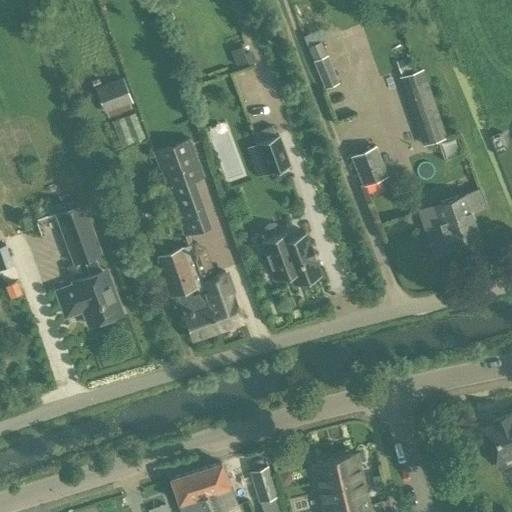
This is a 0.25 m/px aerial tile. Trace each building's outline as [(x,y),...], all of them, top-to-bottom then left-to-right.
[(312,61),(325,56),(320,41),(306,47),(312,61)] [(242,46),(232,50),(237,64),(247,60),(242,46)] [(326,55),(325,56),(312,61),(324,89),(337,84),(326,55)] [(414,71),(408,56),(395,61),(401,76),(414,71)] [(421,70),(399,78),(422,144),(444,136),(421,70)] [(134,103),(125,80),(99,91),(107,113),(134,103)] [(138,116),(117,124),(124,144),(145,136),(138,116)] [(229,119),(210,126),(228,181),(247,175),(229,119)] [(276,137),(272,126),(256,132),(260,143),(257,144),(269,176),(289,169),(277,136),(276,137)] [(210,227),(191,178),(203,174),(190,139),(154,152),(185,236),(210,227)] [(375,145),(350,156),(363,185),(387,174),(375,145)] [(481,243),(470,210),(485,205),(479,188),(429,205),(434,220),(423,224),(434,256),(448,251),(449,254),(481,243)] [(81,203),(55,212),(73,262),(100,252),(81,203)] [(290,239),(287,232),(261,242),(276,281),(291,275),(295,286),(321,276),(314,258),(316,258),(312,246),(310,246),(305,234),(290,239)] [(195,243),(190,245),(203,280),(204,285),(207,292),(204,293),(217,330),(243,321),(226,272),(215,276),(204,248),(195,243)] [(6,245),(0,247),(0,268),(12,264),(6,245)] [(204,285),(203,280),(190,245),(159,256),(173,295),(177,294),(177,295),(204,285)] [(74,286),(57,293),(66,317),(83,311),(88,326),(122,314),(105,268),(100,270),(94,254),(83,258),(89,274),(72,280),(74,286)] [(20,292),(15,281),(7,285),(11,295),(20,292)] [(204,285),(177,295),(179,301),(193,339),(217,330),(204,293),(207,292),(204,285)] [(511,411),(483,423),(499,464),(502,463),(505,472),(511,469),(511,411)] [(322,511),(354,511),(368,509),(356,454),(311,464),(312,468),(308,469),(311,480),(315,479),(322,511)] [(180,502),(200,495),(209,492),(216,511),(235,504),(229,485),(221,461),(171,478),(180,502)] [(260,499),(277,494),(268,464),(250,470),(260,499)] [(378,474),(371,476),(374,490),(381,488),(378,474)] [(200,495),(180,502),(183,511),(237,511),(235,504),(216,511),(209,492),(200,495)]
